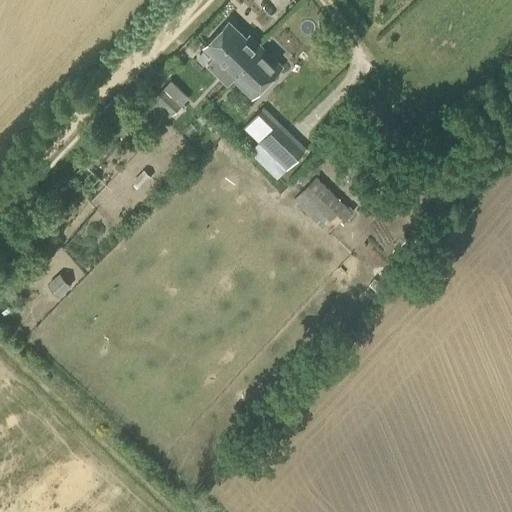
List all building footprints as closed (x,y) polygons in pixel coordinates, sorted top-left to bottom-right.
[(204,46),(214,56),(206,64),(228,84),(233,80),(232,79),(241,70),(239,68),(249,58),(247,57),(259,45),(250,35),(248,38),(228,21),(204,46)] [(232,79),(233,80),(252,98),(282,66),(259,45),(247,57),(249,58),(239,68),(241,70),(232,79)] [(172,114),(183,103),(165,86),(154,97),(172,114)] [(278,179),(307,148),(279,122),(250,153),(278,179)] [(330,221),(346,204),(317,176),(301,192),(330,221)]
